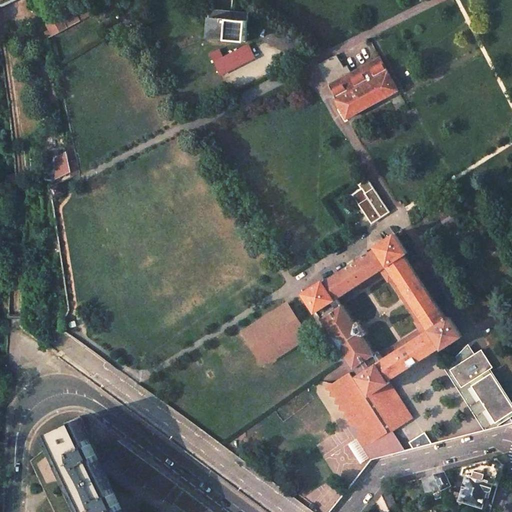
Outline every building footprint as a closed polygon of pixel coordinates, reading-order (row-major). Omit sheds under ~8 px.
[(92,7),(84,12),(87,17),(96,12),(92,7)] [(45,32),(46,39),(47,39),(81,21),(75,10),(63,17),(62,16),(47,24),(49,29),(45,32)] [(208,16),(207,38),(245,41),(247,20),(208,16)] [(211,54),(221,73),(254,56),(248,45),(223,58),(219,50),(211,54)] [(318,65),(347,118),(398,91),(380,58),(352,73),(348,66),(344,68),(337,55),(318,65)] [(53,78),(46,79),(52,103),(59,101),(53,78)] [(64,155),(58,158),(58,177),(71,171),(67,153),(67,150),(64,152),(64,155)] [(6,174),(8,187),(17,185),(18,184),(18,182),(17,182),(16,173),(6,174)] [(51,187),(56,198),(66,192),(61,182),(51,187)] [(353,195),(372,223),(389,212),(373,188),(366,193),(363,188),(353,195)] [(304,292),(316,312),(318,311),(359,375),(358,376),(370,395),(379,390),(390,382),(389,380),(441,347),(442,349),(444,347),(462,336),(450,317),(448,318),(448,316),(446,317),(433,298),(419,276),(405,255),(408,252),(395,233),(375,246),(377,248),(325,282),(324,280),(304,292)] [(419,276),(433,298),(441,293),(427,270),(419,276)] [(288,303),(244,332),(263,362),(307,334),(288,303)] [(449,370),(472,355),(467,348),(447,368),(485,430),(496,427),(494,423),(485,409),(480,401),(470,385),(483,378),(481,375),(460,387),(449,370)] [(492,368),(481,350),(472,355),(449,370),(460,387),(481,375),(483,378),(470,385),(480,401),(484,398),(489,406),(485,409),(494,423),(503,418),(507,424),(511,422),(511,407),(491,373),(489,374),(487,371),(492,368)] [(413,418),(390,382),(379,390),(370,395),(358,376),(353,379),(349,373),(333,383),(328,382),(325,389),(331,390),(329,396),(335,397),(333,404),(338,405),(336,410),(343,413),(341,419),(346,420),(344,426),(355,429),(352,440),(360,449),(362,447),(373,459),(388,455),(378,439),(392,430),(393,431),(413,418)] [(485,409),(489,406),(484,398),(480,401),(485,409)] [(45,449),(32,460),(55,511),(87,511),(50,432),(81,417),(80,416),(38,436),(45,449)] [(87,511),(125,511),(118,497),(97,452),(81,417),(50,432),(87,511)] [(388,455),(406,451),(393,431),(392,430),(378,439),(388,455)] [(413,449),(432,443),(425,432),(409,442),(413,449)] [(108,453),(187,511),(214,511),(118,440),(108,453)] [(461,500),(482,506),(485,496),(489,497),(493,482),(499,483),(504,465),(497,458),(465,466),(464,473),(468,474),(461,500)] [(441,488),(442,490),(452,485),(445,472),(435,474),(441,488)] [(422,478),(426,492),(441,488),(435,474),(422,478)] [(383,494),(390,509),(397,506),(388,487),(383,494)] [(376,502),(381,511),(387,511),(390,511),(390,509),(383,494),(376,502)]
